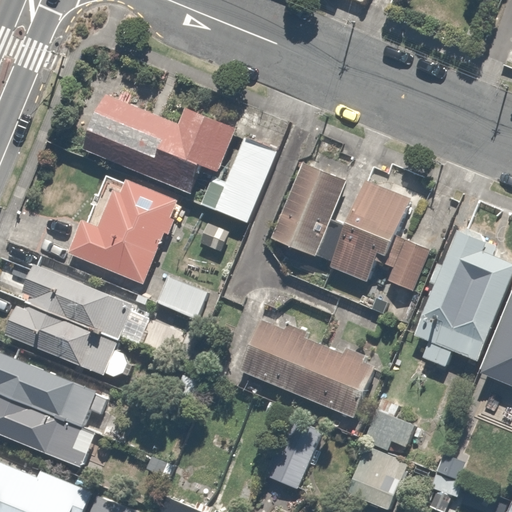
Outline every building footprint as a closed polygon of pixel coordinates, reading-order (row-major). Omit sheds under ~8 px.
[(111,96),(88,151),(197,195),(209,167),(223,173),(241,130),(191,109),(185,125),(111,96)] [(282,152),(248,138),(226,192),(213,186),(205,205),(253,224),(282,152)] [(335,220),(350,181),(307,163),(276,239),(320,258),(320,256),(335,220)] [(86,221),(73,255),(148,285),(169,234),(173,236),(179,220),(175,219),(183,202),(131,180),(126,194),(118,191),(103,227),(86,221)] [(416,200),(369,181),(350,227),(336,263),(333,269),(372,284),(381,261),(384,254),(393,257),(401,237),(416,200)] [(335,220),(320,256),(336,263),(350,227),(335,220)] [(233,233),(212,224),(204,243),(224,252),(233,233)] [(482,363),(511,290),(511,263),(497,258),(501,248),(489,243),(486,236),(471,230),(464,234),(462,233),(449,267),(443,265),(435,284),(441,286),(419,336),(434,343),(426,359),(449,368),(455,352),(482,363)] [(384,254),(381,261),(397,268),(392,281),(417,292),(434,250),(401,237),(393,257),(384,254)] [(34,298),(32,304),(124,342),(125,338),(143,346),(154,319),(136,312),(138,306),(40,266),(29,295),(34,298)] [(211,293),(172,277),(161,304),(200,321),(211,293)] [(120,351),(124,342),(32,304),(29,310),(23,307),(11,336),(109,377),(110,374),(117,378),(127,374),(131,376),(136,366),(131,364),(128,355),(120,351)] [(511,385),(511,316),(487,375),(511,385)] [(289,332),(265,321),(244,372),(358,419),(379,368),(368,363),(370,357),(350,350),(348,355),(309,339),(312,333),(292,326),(289,332)] [(0,392),(89,429),(95,412),(104,415),(111,400),(100,396),(101,393),(5,353),(0,363),(0,392)] [(89,429),(0,392),(0,433),(85,469),(100,433),(89,429)] [(404,406),(387,399),(368,441),(393,452),(397,442),(411,449),(420,427),(398,418),(404,406)] [(268,476),(302,490),(323,440),(289,426),(268,476)] [(351,495),(394,511),(412,464),(369,448),(351,495)] [(44,478),(0,460),(0,511),(89,511),(98,493),(46,472),(44,478)] [(136,511),(102,497),(95,511),(136,511)] [(168,511),(221,511),(222,511),(221,511),(210,511),(213,508),(203,503),(200,509),(175,498),(168,511)]
